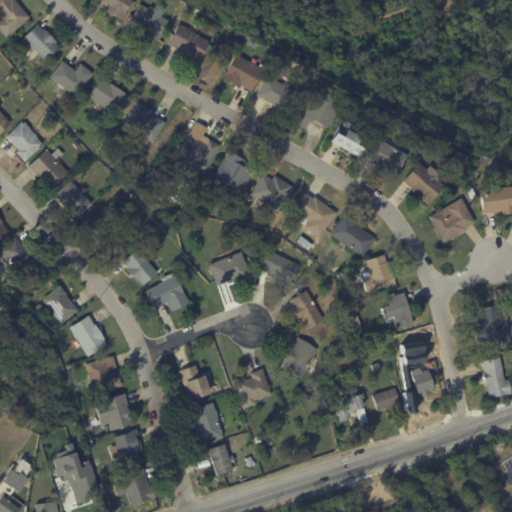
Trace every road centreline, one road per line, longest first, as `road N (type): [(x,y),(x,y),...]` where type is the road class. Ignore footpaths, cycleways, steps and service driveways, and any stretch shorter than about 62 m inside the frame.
road 1 (residential): [(56,0),(116,52),(384,206),(438,291),(462,429)]
road 2 (residential): [(0,177),(128,320),(190,511)]
road 3 (tertiary): [(200,511),(511,411)]
